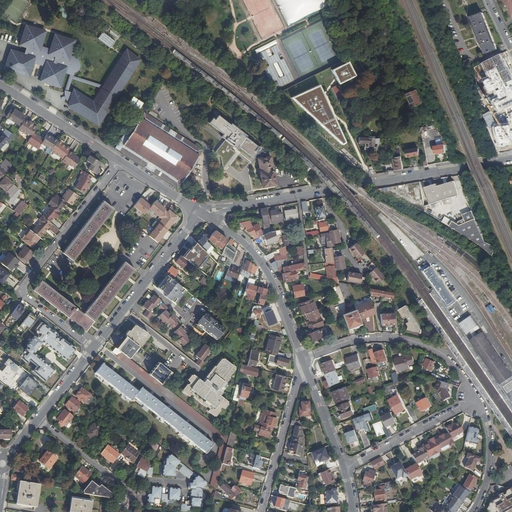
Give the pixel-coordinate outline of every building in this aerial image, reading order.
[(276,0),(286,24),(326,8),(322,0),(276,0)] [(472,18),(473,20),(471,21),(473,26),(475,25),(480,38),(478,40),(480,44),(482,43),(486,53),(497,49),(483,13),(472,18)] [(73,75),(74,73),(76,72),(78,71),(79,69),(80,66),(80,64),(78,62),(78,61),(78,59),(70,56),(75,41),(55,35),(50,49),(49,54),(39,51),(41,46),(45,32),(26,26),(20,45),(26,47),(24,54),(11,50),(4,69),(28,77),(33,63),(34,59),(46,63),(45,67),(40,81),(60,87),(64,73),(70,74),(73,75)] [(115,42),(103,32),(98,39),(110,48),(115,42)] [(279,86),(293,80),(284,58),(280,60),(277,53),(279,51),(275,40),(254,49),(256,54),(259,52),(263,60),(266,59),(269,66),(264,68),(270,82),(276,79),(279,86)] [(50,49),(41,46),(39,51),(49,54),(50,49)] [(134,68),(139,60),(126,51),(121,60),(123,61),(120,65),(118,64),(104,85),(106,86),(104,90),(102,89),(96,99),(98,100),(95,104),(74,90),(73,93),(69,104),(68,106),(98,125),(107,111),(107,112),(110,108),(109,107),(115,98),(116,98),(119,94),(118,94),(132,72),(133,73),(135,69),(134,68)] [(500,55),(491,59),(496,70),(505,66),(500,55)] [(348,61),(333,69),(339,82),(355,75),(348,61)] [(484,63),(474,67),(476,75),(477,75),(477,73),(484,69),(483,66),(485,66),(486,68),(484,63)] [(508,70),(494,74),(497,84),(506,81),(511,79),(508,70)] [(69,104),(73,93),(68,91),(72,79),(102,89),(103,86),(73,76),(73,75),(70,74),(68,81),(68,80),(65,89),(64,92),(64,94),(64,95),(64,97),(65,98),(65,100),(66,101),(67,102),(68,103),(69,104)] [(319,85),(292,97),(343,144),(345,142),(319,85)] [(410,104),(410,105),(411,108),(412,108),(413,109),(413,108),(422,104),(423,105),(423,104),(417,90),(415,86),(405,90),(407,94),(406,94),(406,95),(407,94),(408,96),(407,97),(408,97),(411,104),(410,104)] [(142,103),(132,96),(125,106),(136,113),(142,103)] [(500,98),(488,102),(491,111),(503,108),(500,98)] [(14,109),(13,111),(12,112),(10,111),(6,116),(9,117),(8,118),(19,124),(25,115),(21,113),(18,111),(14,109)] [(126,130),(115,148),(177,188),(181,182),(199,155),(198,155),(202,149),(196,145),(143,112),(139,118),(130,132),(126,130)] [(483,115),(485,124),(493,121),(490,113),(483,115)] [(212,118),(208,122),(223,133),(221,136),(225,140),(215,152),(221,157),(223,168),(235,153),(230,149),(233,145),(237,148),(238,146),(253,158),(257,153),(254,151),(257,147),(245,137),(247,135),(231,123),(229,125),(217,115),(214,119),(212,118)] [(28,121),(24,119),(18,129),(30,137),(33,132),(34,131),(36,127),(32,124),(33,123),(29,120),(28,121)] [(497,130),(497,132),(497,134),(499,140),(499,141),(501,142),(504,142),(506,141),(507,140),(508,138),(506,129),(503,129),(502,127),(498,128),(499,130),(497,130)] [(12,133),(9,131),(5,136),(2,134),(0,136),(0,146),(7,141),(10,143),(15,135),(12,133)] [(36,135),(36,134),(33,132),(30,137),(27,142),(29,143),(38,148),(41,143),(44,138),(39,136),(39,135),(38,136),(36,135)] [(44,138),(41,143),(46,146),(45,148),(51,151),(56,141),(50,137),(50,136),(46,134),(44,137),(44,138)] [(367,138),(354,137),(357,143),(365,143),(365,146),(368,146),(368,145),(374,145),(374,147),(376,147),(376,143),(378,143),(378,138),(373,138),(373,137),(369,137),(367,137),(367,138)] [(61,142),(58,139),(57,140),(56,141),(51,151),(63,158),(68,150),(69,148),(61,143),(61,142)] [(444,145),(434,146),(436,155),(445,153),(444,145)] [(407,151),(408,157),(420,155),(419,149),(407,151)] [(63,158),(61,161),(68,165),(69,164),(74,167),(75,165),(80,158),(71,153),(72,153),(68,150),(63,158)] [(97,167),(98,165),(100,162),(89,155),(86,160),(91,164),(88,169),(97,174),(100,169),(97,167)] [(403,169),(401,155),(398,156),(397,156),(397,157),(396,157),(396,158),(397,163),(394,164),(395,171),(403,169)] [(275,184),(270,157),(270,156),(258,158),(259,168),(260,173),(260,176),(261,177),(261,178),(262,186),(275,184)] [(0,177),(6,171),(11,166),(11,165),(5,159),(0,165),(0,164),(0,177)] [(89,180),(92,176),(84,171),(81,175),(80,175),(77,180),(79,181),(74,187),(83,193),(87,186),(88,186),(91,181),(89,180)] [(6,177),(0,183),(0,185),(6,191),(4,193),(10,198),(18,189),(6,177)] [(454,181),(448,183),(454,197),(459,195),(454,181)] [(430,204),(454,197),(448,183),(437,186),(437,184),(425,188),(430,204)] [(69,189),(62,199),(68,203),(72,206),(75,203),(74,202),(78,195),(69,189)] [(64,208),(68,203),(62,199),(57,195),(54,199),(53,198),(49,204),(52,206),(53,207),(59,212),(63,207),(64,208)] [(63,253),(72,260),(113,208),(103,201),(97,209),(83,226),(70,243),(63,253)] [(16,212),(20,214),(22,211),(26,205),(23,203),(16,212)] [(51,223),(54,218),(55,217),(56,218),(60,212),(59,212),(53,207),(52,206),(43,216),(51,223)] [(315,207),(317,218),(325,217),(323,206),(315,207)] [(159,213),(161,213),(160,207),(146,209),(147,215),(149,215),(152,231),(155,230),(155,232),(158,232),(158,230),(161,229),(159,216),(159,213)] [(269,207),(266,208),(268,223),(282,221),(281,212),(276,213),(275,210),(270,211),(269,207)] [(262,221),(263,230),(264,234),(270,232),(269,231),(268,223),(266,208),(260,208),(262,221)] [(296,209),(284,211),(285,218),(291,218),(291,219),(297,218),(296,209)] [(136,215),(130,210),(125,217),(131,222),(136,215)] [(227,221),(229,222),(235,221),(234,213),(228,214),(227,217),(227,221)] [(52,223),(51,223),(43,216),(43,215),(39,219),(39,222),(32,231),(39,237),(40,237),(52,223)] [(483,247),(493,255),(489,244),(484,242),(474,218),(466,222),(460,225),(457,224),(452,221),(450,225),(462,232),(471,238),(483,247)] [(244,230),(254,238),(262,235),(261,231),(256,223),(253,224),(253,223),(252,223),(251,222),(248,221),(239,223),(244,230)] [(320,231),(323,231),(327,230),(327,231),(328,231),(327,224),(326,221),(318,223),(320,231)] [(340,242),(338,233),(335,234),(334,230),(336,230),(334,223),(327,224),(328,231),(328,232),(330,239),(333,239),(333,243),(340,242)] [(413,260),(419,255),(404,236),(402,238),(394,228),(390,231),(413,260)] [(32,231),(29,229),(22,239),(32,247),(39,237),(32,231)] [(209,237),(208,239),(221,248),(227,239),(215,230),(209,237)] [(270,232),(264,234),(262,235),(264,239),(265,239),(267,244),(277,239),(273,231),(270,232)] [(207,253),(213,246),(206,240),(208,239),(209,237),(205,233),(197,242),(200,245),(207,253)] [(283,243),(284,246),(286,259),(290,258),(288,245),(291,245),(289,234),(285,235),(282,235),(283,243)] [(234,240),(231,238),(224,249),(222,253),(232,261),(235,253),(233,252),(236,248),(231,245),(234,240)] [(360,256),(359,257),(365,265),(370,261),(356,242),(349,248),(356,257),(359,255),(360,256)] [(207,253),(200,245),(191,256),(199,263),(207,253)] [(34,252),(25,246),(18,255),(26,262),(34,252)] [(281,248),(279,249),(281,256),(274,257),(268,260),(274,271),(276,271),(274,261),(281,260),(286,259),(284,246),(281,248)] [(324,248),(326,263),(334,262),(332,251),(331,248),(324,248)] [(339,256),(340,256),(339,249),(332,251),(334,262),(335,265),(338,265),(339,269),(345,268),(343,260),(339,260),(339,256)] [(240,252),(236,250),(235,253),(232,261),(235,262),(240,252)] [(19,260),(8,252),(0,262),(11,271),(13,267),(15,269),(18,265),(16,264),(19,260)] [(188,261),(180,255),(175,261),(179,265),(178,266),(180,267),(180,266),(183,267),(188,261)] [(242,274),(249,278),(251,272),(253,264),(247,260),(242,274)] [(296,270),(305,268),(304,263),(282,267),(281,260),(274,261),(276,271),(283,272),(285,272),(292,270),(293,272),(294,271),(296,271),(296,270)] [(134,269),(124,262),(84,313),(41,280),(33,290),(86,331),(134,269)] [(326,263),(325,263),(327,277),(328,277),(328,280),(329,280),(338,282),(336,270),(335,265),(334,262),(326,263)] [(384,278),(372,262),(366,266),(370,272),(372,270),(373,272),(370,274),(377,283),(384,278)] [(10,274),(0,265),(0,281),(3,283),(10,274)] [(237,280),(241,270),(230,265),(227,274),(237,280)] [(170,277),(172,279),(178,271),(171,266),(165,274),(167,275),(169,276),(170,277)] [(423,273),(447,309),(455,304),(430,268),(423,273)] [(283,282),(297,279),(296,276),(295,276),(294,271),(293,272),(292,270),(285,272),(285,273),(282,274),(283,282)] [(346,280),(363,284),(364,277),(361,276),(361,278),(359,278),(360,274),(348,272),(346,280)] [(157,288),(159,289),(169,276),(167,275),(157,288)] [(170,294),(167,298),(173,302),(176,298),(177,300),(182,293),(181,292),(184,288),(175,281),(172,279),(170,277),(169,276),(159,289),(166,294),(166,295),(168,292),(170,294)] [(207,287),(209,282),(203,277),(200,282),(207,287)] [(346,284),(339,282),(345,298),(351,296),(346,284)] [(245,292),(248,292),(255,295),(257,286),(247,283),(245,292)] [(301,284),(292,286),(294,297),(304,295),(301,284)] [(368,288),(370,294),(391,298),(390,302),(391,302),(391,305),(393,305),(392,292),(381,290),(368,288)] [(216,300),(224,306),(227,299),(218,294),(216,300)] [(157,307),(161,301),(160,299),(154,295),(153,297),(149,301),(148,300),(146,302),(143,306),(148,310),(144,315),(149,319),(153,314),(151,312),(155,306),(157,307)] [(298,304),(302,315),(304,314),(316,309),(312,299),(298,304)] [(224,306),(216,300),(214,304),(214,305),(216,307),(215,308),(217,309),(217,308),(220,310),(224,306)] [(359,319),(366,316),(365,315),(367,314),(368,316),(374,313),(371,300),(355,307),(356,310),(359,319)] [(17,319),(25,308),(20,303),(11,314),(17,319)] [(329,315),(333,322),(343,318),(347,329),(361,324),(359,319),(356,310),(337,317),(332,303),(326,305),(329,315)] [(176,332),(175,334),(176,336),(179,338),(180,340),(179,341),(180,343),(184,347),(191,341),(186,335),(187,334),(177,323),(179,321),(174,315),(172,317),(167,311),(169,309),(164,304),(160,308),(163,313),(164,314),(161,316),(159,318),(160,318),(163,322),(164,323),(165,324),(165,323),(166,323),(167,322),(169,323),(170,325),(172,327),(172,328),(174,330),(176,332)] [(421,333),(422,328),(415,318),(408,307),(407,304),(399,309),(402,315),(406,317),(407,316),(407,317),(409,319),(409,321),(406,322),(409,326),(408,330),(412,331),(413,332),(416,332),(417,332),(421,333)] [(486,308),(490,314),(496,310),(491,304),(486,308)] [(255,316),(260,317),(262,311),(262,309),(263,307),(258,306),(257,310),(256,309),(254,311),(253,313),(252,315),(254,317),(255,316)] [(262,309),(268,326),(277,322),(272,309),(270,310),(268,307),(262,309)] [(316,309),(304,314),(310,330),(323,325),(317,309),(316,309)] [(36,317),(31,312),(20,326),(25,331),(36,317)] [(212,333),(218,338),(223,331),(222,331),(225,328),(221,325),(220,326),(216,323),(216,322),(215,321),(214,321),(209,317),(209,316),(206,313),(204,316),(203,315),(198,322),(203,326),(202,327),(206,330),(207,330),(208,331),(208,332),(211,334),(212,333)] [(457,323),(468,339),(483,329),(472,313),(457,323)] [(33,371),(44,380),(50,373),(51,374),(53,374),(55,371),(55,370),(54,369),(44,360),(43,360),(34,352),(43,342),(66,360),(75,349),(75,348),(60,336),(59,338),(57,337),(58,335),(42,322),(37,328),(39,334),(37,337),(35,335),(26,345),(28,346),(24,350),(26,352),(21,358),(27,363),(29,360),(37,366),(33,371)] [(216,340),(218,338),(212,333),(211,334),(208,332),(208,331),(207,330),(206,330),(202,327),(203,326),(198,322),(196,324),(216,340)] [(136,325),(135,326),(131,332),(130,331),(126,335),(126,336),(138,345),(139,344),(145,337),(146,338),(148,334),(144,331),(143,333),(142,331),(143,330),(140,328),(139,328),(137,326),(137,325),(136,325)] [(310,331),(306,333),(309,342),(328,335),(325,328),(318,330),(311,333),(310,331)] [(511,377),(511,375),(482,333),(470,342),(500,385),(511,377)] [(270,354),(283,358),(284,354),(277,352),(281,338),(270,335),(271,335),(266,351),(266,352),(266,353),(270,354)] [(203,361),(212,350),(205,344),(202,348),(199,352),(196,356),(200,359),(196,363),(202,368),(206,363),(203,361)] [(252,349),(248,366),(251,367),(252,365),(256,366),(259,351),(252,349)] [(373,350),(373,349),(369,351),(370,355),(371,356),(372,358),(371,358),(372,359),(373,362),(375,362),(375,364),(378,363),(374,353),(373,350)] [(378,363),(382,362),(387,360),(384,350),(379,351),(374,353),(378,363)] [(121,352),(116,354),(118,356),(117,357),(178,405),(208,428),(228,444),(229,437),(193,408),(191,406),(170,390),(167,388),(152,376),(141,367),(127,356),(121,352)] [(270,354),(268,362),(286,366),(288,359),(283,358),(270,354)] [(361,366),(358,354),(353,355),(353,357),(347,358),(350,369),(361,366)] [(406,356),(395,359),(399,372),(410,369),(409,368),(415,366),(412,355),(406,357),(406,356)] [(222,358),(215,366),(203,382),(202,381),(193,374),(193,375),(189,380),(191,382),(189,384),(184,391),(183,391),(189,395),(191,393),(195,395),(206,404),(207,405),(208,406),(211,408),(210,409),(209,410),(214,415),(214,414),(219,408),(221,406),(223,407),(224,407),(227,402),(228,401),(220,395),(219,394),(221,391),(222,391),(220,390),(222,388),(223,386),(225,384),(226,383),(226,382),(225,382),(224,381),(227,378),(229,376),(235,368),(234,368),(227,362),(223,359),(222,358)] [(227,362),(234,368),(235,367),(224,358),(223,359),(227,362)] [(0,369),(0,379),(10,387),(24,370),(9,359),(4,364),(7,366),(2,371),(0,369)] [(434,362),(427,359),(425,363),(424,367),(431,370),(434,362)] [(335,371),(336,370),(332,360),(320,364),(322,370),(324,369),(326,374),(335,371)] [(96,373),(101,377),(131,401),(135,397),(155,413),(185,437),(206,453),(206,454),(214,444),(213,444),(185,422),(142,388),(139,392),(103,365),(104,365),(103,364),(95,373),(96,374),(96,373)] [(251,367),(247,366),(241,364),(239,372),(257,377),(259,369),(251,367)] [(203,382),(215,366),(214,365),(202,381),(203,382)] [(381,375),(380,372),(379,372),(377,367),(368,370),(370,378),(373,377),(374,380),(379,379),(378,376),(381,375)] [(324,375),(323,375),(326,382),(324,382),(327,388),(331,386),(339,382),(335,371),(326,374),(324,375)] [(287,377),(276,374),(272,389),(283,392),(287,377)] [(37,383),(28,377),(19,388),(28,395),(37,383)] [(437,386),(440,392),(444,400),(451,397),(447,389),(449,384),(439,380),(437,386)] [(236,387),(234,393),(239,398),(239,399),(246,400),(246,397),(247,397),(247,395),(249,395),(249,393),(248,392),(249,390),(250,389),(251,387),(249,385),(250,385),(241,383),(240,385),(239,387),(236,387)] [(76,394),(75,395),(84,402),(87,404),(93,397),(90,395),(90,394),(82,387),(77,393),(76,394)] [(337,402),(338,406),(349,402),(351,401),(350,397),(346,387),(333,392),(336,402),(337,402)] [(206,404),(195,395),(194,397),(206,406),(207,405),(206,404)] [(392,404),(390,405),(394,411),(396,415),(404,410),(401,404),(402,403),(398,395),(389,400),(392,404)] [(80,403),(72,397),(65,405),(74,412),(80,403)] [(21,415),(29,405),(21,398),(12,408),(21,415)] [(431,406),(427,398),(417,403),(422,411),(431,406)] [(300,405),(300,406),(301,406),(301,408),(300,408),(299,408),(300,417),(310,416),(309,402),(301,402),(301,404),(300,405)] [(349,402),(338,406),(343,418),(354,414),(349,402)] [(363,412),(364,415),(366,414),(377,409),(375,405),(364,409),(365,411),(363,412)] [(410,405),(407,407),(412,417),(416,415),(410,405)] [(364,415),(353,419),(356,425),(358,424),(361,426),(365,425),(365,421),(374,418),(373,414),(379,412),(378,409),(366,414),(364,415)] [(64,410),(57,419),(60,421),(58,424),(62,427),(64,425),(65,426),(73,417),(64,410)] [(261,426),(262,426),(272,429),(273,425),(274,425),(276,418),(275,418),(276,413),(263,410),(259,426),(261,426)] [(382,417),(385,423),(387,427),(393,424),(396,422),(391,412),(382,417)] [(306,425),(292,420),(291,424),(296,425),(302,427),(307,429),(309,428),(308,424),(306,425)] [(451,438),(463,432),(458,422),(454,425),(451,426),(450,425),(445,428),(448,433),(451,438)] [(387,427),(385,423),(383,424),(385,429),(384,429),(388,438),(392,436),(388,428),(387,427)] [(101,430),(94,424),(85,435),(92,440),(96,437),(98,439),(105,430),(103,428),(101,430)] [(295,452),(294,455),(300,457),(303,446),(301,446),(303,438),(301,438),(303,432),(301,431),(302,427),(296,425),(289,451),(295,452)] [(272,429),(262,426),(261,426),(259,431),(259,434),(268,437),(269,434),(271,435),(272,429)] [(478,429),(468,427),(464,441),(477,444),(478,439),(476,438),(478,429)] [(10,429),(0,429),(0,437),(4,438),(4,439),(10,439),(10,438),(10,437),(10,429)] [(361,445),(355,429),(345,433),(349,444),(354,442),(356,447),(361,445)] [(451,438),(448,433),(444,436),(443,434),(438,437),(439,438),(435,440),(439,449),(448,444),(449,446),(454,444),(451,438)] [(147,435),(143,443),(158,451),(160,446),(159,445),(154,441),(147,435)] [(428,457),(440,451),(439,449),(435,440),(433,438),(429,440),(429,441),(430,442),(422,446),(423,447),(428,457)] [(129,460),(133,464),(138,453),(127,444),(120,453),(125,457),(125,458),(125,460),(127,461),(129,461),(129,460)] [(209,484),(216,489),(217,485),(218,481),(220,472),(221,470),(223,464),(227,447),(227,446),(220,444),(209,484)] [(100,454),(113,463),(119,455),(116,453),(117,451),(111,446),(109,448),(106,446),(100,454)] [(232,453),(233,449),(231,448),(227,447),(223,464),(226,465),(229,466),(231,462),(228,461),(230,452),(232,453)] [(415,453),(411,454),(416,464),(428,457),(423,447),(418,450),(418,451),(415,453)] [(47,451),(39,461),(48,468),(56,459),(47,451)] [(480,458),(467,453),(466,457),(468,458),(467,460),(464,467),(471,471),(475,464),(476,461),(478,462),(480,458)] [(175,477),(176,469),(175,469),(175,467),(176,467),(175,466),(177,464),(178,465),(180,463),(181,462),(175,457),(174,457),(171,454),(166,460),(165,464),(164,464),(163,468),(162,468),(161,476),(175,477)] [(260,470),(262,461),(259,460),(260,456),(255,455),(252,468),(260,470)] [(378,458),(371,462),(375,469),(384,464),(383,463),(380,457),(378,458)] [(393,457),(383,463),(384,464),(388,472),(393,469),(392,467),(397,465),(393,457)] [(138,466),(147,471),(149,467),(152,463),(142,459),(138,466)] [(187,467),(184,464),(183,466),(180,470),(190,478),(193,474),(194,473),(188,468),(187,467)] [(408,468),(404,470),(409,480),(417,476),(418,477),(422,475),(416,464),(413,465),(408,468)] [(82,466),(74,475),(83,482),(91,473),(82,466)] [(321,473),(326,486),(335,482),(333,477),(332,477),(331,475),(329,470),(321,473)] [(364,489),(370,487),(375,472),(369,470),(368,473),(365,472),(363,481),(364,481),(363,485),(364,489)] [(251,479),(253,479),(254,474),(243,471),(240,482),(250,484),(251,479)] [(300,481),(299,483),(298,487),(304,489),(304,488),(306,489),(306,491),(310,492),(309,485),(309,480),(307,479),(307,478),(305,477),(306,473),(300,471),(298,480),(300,481)] [(469,474),(462,486),(470,491),(477,478),(469,474)] [(191,493),(191,497),(192,497),(192,501),(191,501),(189,501),(188,504),(182,504),(181,511),(186,511),(193,511),(200,511),(203,487),(206,487),(208,484),(198,475),(197,476),(196,477),(195,479),(195,480),(194,481),(192,483),(190,482),(189,487),(189,489),(190,489),(192,490),(191,491),(192,491),(192,493),(191,493)] [(33,483),(21,481),(18,504),(35,507),(38,484),(33,483)] [(112,494),(101,486),(100,485),(98,487),(97,486),(91,481),(82,491),(83,494),(94,495),(98,496),(109,498),(112,494)] [(289,487),(280,485),(278,492),(279,492),(279,493),(287,495),(289,487)] [(174,489),(174,488),(169,488),(169,495),(163,494),(162,494),(163,487),(158,487),(158,488),(156,488),(156,487),(151,486),(151,493),(148,493),(148,496),(147,503),(149,503),(154,504),(155,501),(155,499),(161,499),(161,501),(164,501),(168,502),(168,500),(180,501),(181,489),(176,488),(176,489),(174,489)] [(225,490),(232,497),(236,494),(237,495),(241,491),(241,492),(242,491),(239,487),(239,488),(238,486),(237,486),(236,487),(234,487),(232,489),(229,486),(225,490)] [(379,490),(374,491),(375,500),(384,499),(383,495),(385,494),(384,486),(378,487),(379,490)] [(459,486),(452,495),(453,496),(462,503),(469,493),(459,486)] [(337,498),(337,497),(337,493),(337,487),(330,487),(329,489),(324,489),(324,490),(324,503),(324,504),(337,504),(337,498)] [(503,511),(511,507),(511,492),(510,488),(506,490),(504,493),(502,494),(501,493),(497,495),(498,497),(491,501),(491,502),(490,503),(489,502),(487,506),(488,508),(487,510),(488,511),(487,511),(503,511)] [(216,490),(214,497),(220,499),(222,491),(216,490)] [(310,495),(310,492),(306,491),(305,491),(302,504),(311,506),(310,504),(310,499),(310,495)] [(453,496),(444,507),(450,511),(455,511),(462,503),(453,496)] [(88,511),(90,500),(73,498),(70,511),(88,511)] [(284,500),(277,498),(275,507),(282,508),(284,500)]
